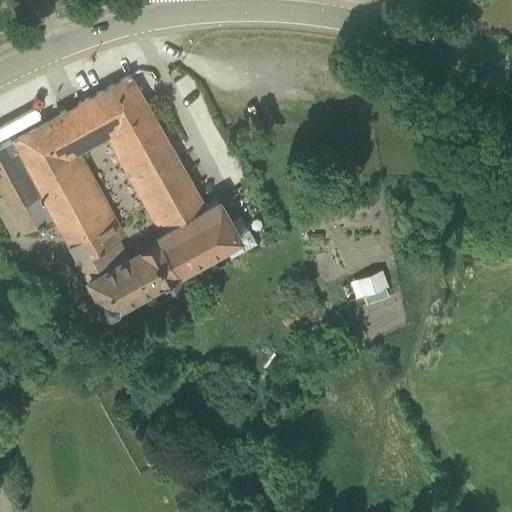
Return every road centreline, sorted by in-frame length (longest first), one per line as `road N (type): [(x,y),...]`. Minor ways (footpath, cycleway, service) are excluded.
road 1 (tertiary): [(511,84),(370,26),(283,12),(189,14)]
road 2 (tertiary): [(189,14),(59,47)]
